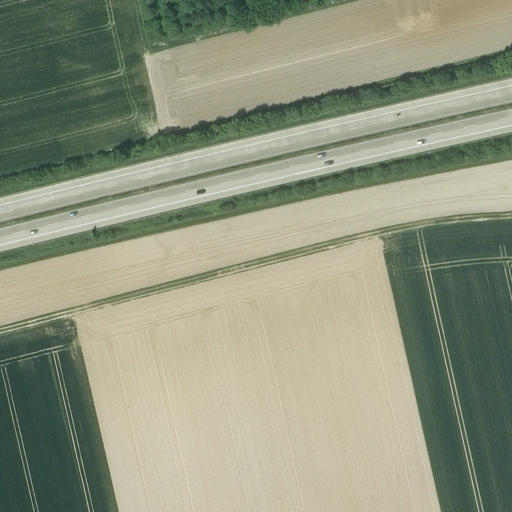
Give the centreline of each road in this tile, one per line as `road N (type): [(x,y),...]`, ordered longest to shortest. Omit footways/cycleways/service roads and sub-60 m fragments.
road 1 (motorway): [(511,95),(0,214)]
road 2 (motorway): [(0,238),(511,119)]
road 3 (track): [(0,329),(439,223),(511,219)]
